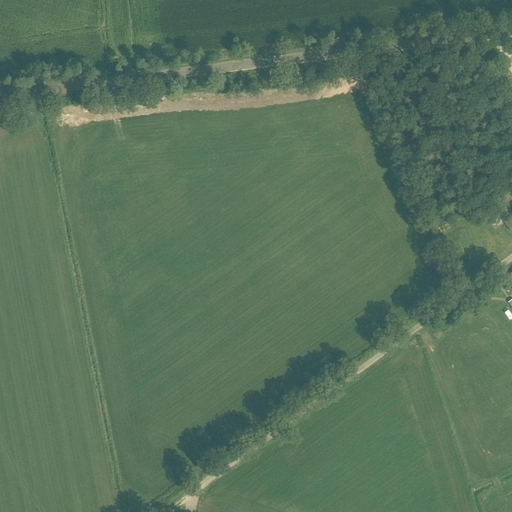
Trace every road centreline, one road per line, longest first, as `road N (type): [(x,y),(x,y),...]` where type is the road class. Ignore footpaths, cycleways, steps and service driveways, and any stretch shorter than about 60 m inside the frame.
road 1 (unclassified): [(0,95),(511,33)]
road 2 (unclassified): [(185,499),(511,256)]
